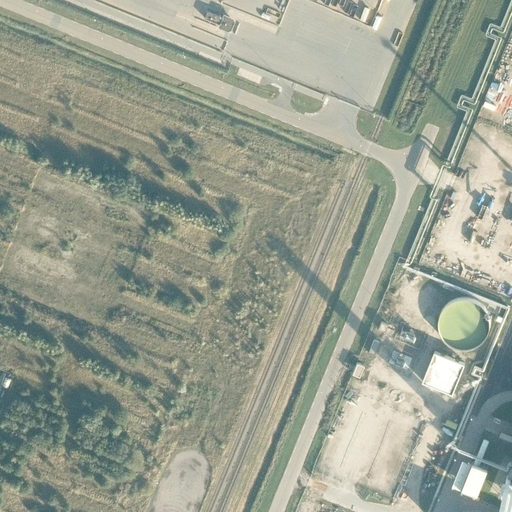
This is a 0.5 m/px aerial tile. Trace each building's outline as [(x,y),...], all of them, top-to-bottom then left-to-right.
[(219,25),(227,28),(229,27),(232,20),(232,18),(223,15),(222,16),(207,10),(204,17),(220,23),(219,25)] [(447,296),(443,342),(495,346),(499,301),(447,296)] [(381,320),(378,328),(385,330),(388,323),(381,320)] [(374,339),(369,352),(374,354),(379,341),(374,339)] [(465,362),(435,350),(423,380),(453,393),(465,362)]
